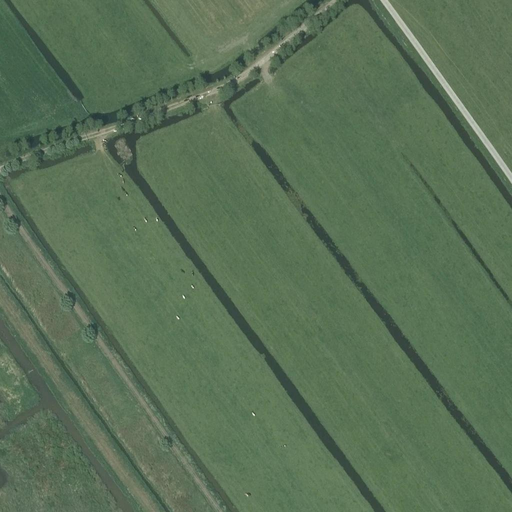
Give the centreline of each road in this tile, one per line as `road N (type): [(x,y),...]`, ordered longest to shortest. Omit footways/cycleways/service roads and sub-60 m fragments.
road 1 (track): [(220,511),(0,195)]
road 2 (track): [(0,169),(241,78),(335,0)]
road 3 (track): [(0,296),(152,511)]
road 4 (track): [(382,0),(511,183)]
